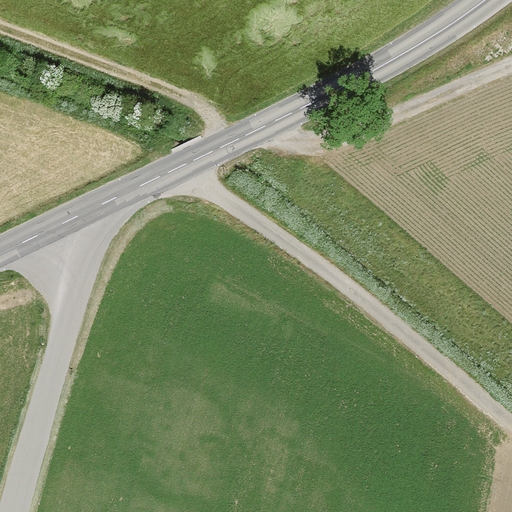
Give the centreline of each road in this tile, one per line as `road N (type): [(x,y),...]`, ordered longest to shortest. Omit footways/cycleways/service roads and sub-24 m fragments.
road 1 (tertiary): [(0,255),(463,21),(489,0)]
road 2 (track): [(186,162),(339,273),(511,416)]
road 3 (track): [(14,511),(99,207)]
road 4 (track): [(268,120),(284,138),(316,142),(511,66)]
road 5 (track): [(0,28),(207,108),(228,140)]
